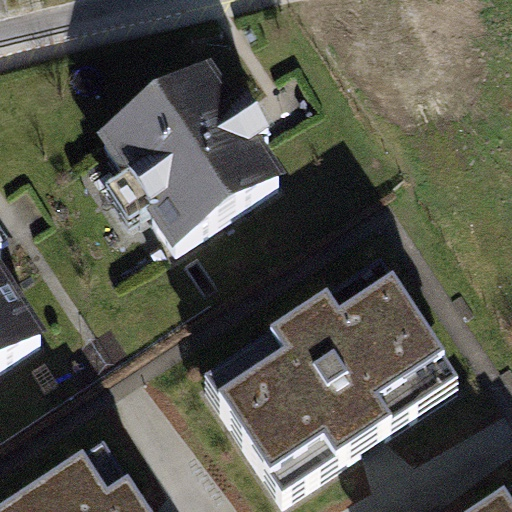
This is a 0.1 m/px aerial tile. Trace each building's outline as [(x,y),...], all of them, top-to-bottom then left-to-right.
[(207,83),(104,151),(176,259),(279,191),(255,156),(268,147),(244,111),(231,119),(207,83)] [(0,374),(40,349),(0,288),(0,261),(1,261),(0,258),(0,374)] [(443,372),(381,278),(246,367),(261,390),(221,416),(283,510),(418,421),(403,398),(443,372)] [(137,511),(103,460),(24,511),(137,511)] [(373,511),(365,499),(346,511),(373,511)]
